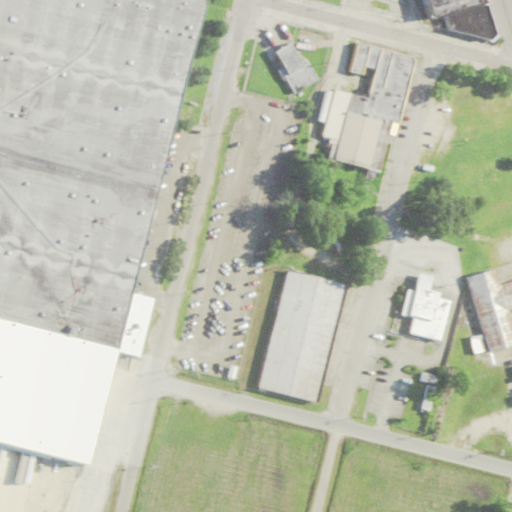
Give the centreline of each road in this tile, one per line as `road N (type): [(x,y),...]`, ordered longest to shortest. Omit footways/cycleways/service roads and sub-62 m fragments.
road 1 (tertiary): [(117,511),(244,0)]
road 2 (residential): [(313,511),(435,42)]
road 3 (residential): [(511,466),(151,376)]
road 4 (residential): [(511,61),(273,0)]
